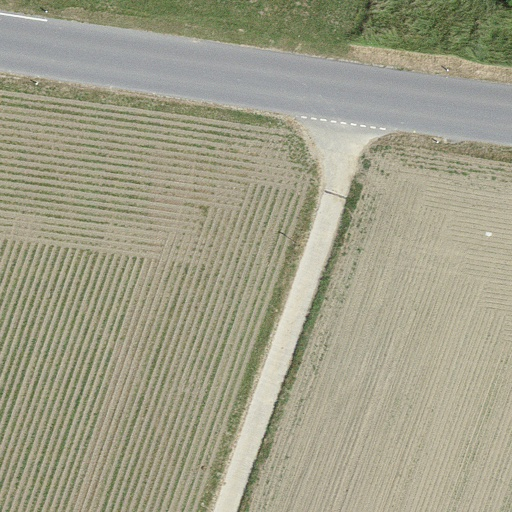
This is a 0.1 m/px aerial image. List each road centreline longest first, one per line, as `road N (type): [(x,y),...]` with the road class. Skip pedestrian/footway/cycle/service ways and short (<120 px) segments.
road 1 (tertiary): [(511,121),(0,43)]
road 2 (track): [(212,511),(354,99)]
